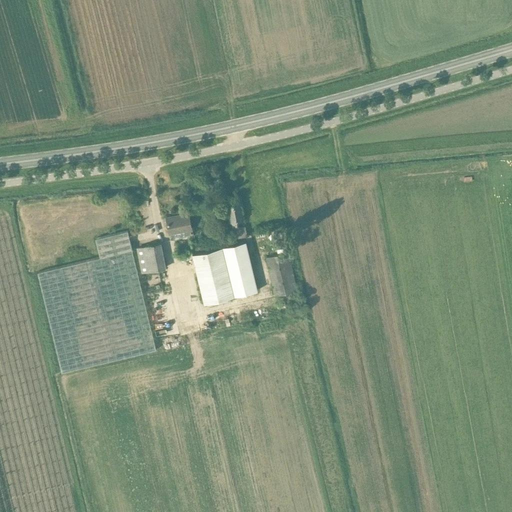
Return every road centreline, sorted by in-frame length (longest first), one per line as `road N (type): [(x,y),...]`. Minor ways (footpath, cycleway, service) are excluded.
road 1 (secondary): [(511,49),(216,131),(0,164)]
road 2 (unclassified): [(0,183),(237,146),(511,70)]
